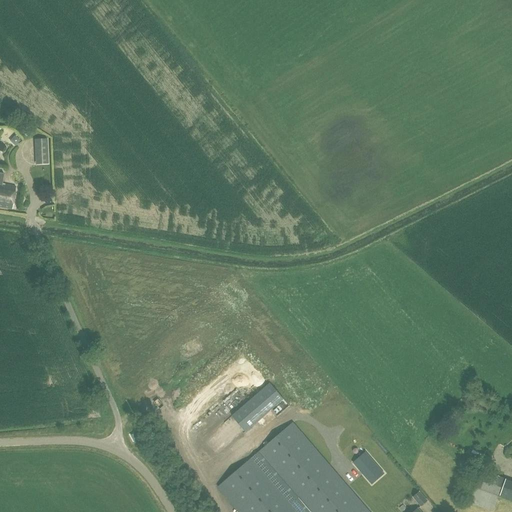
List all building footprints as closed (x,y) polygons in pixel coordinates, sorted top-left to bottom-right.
[(20,141),(15,136),(10,141),(15,146),(20,141)] [(47,138),(34,139),(35,165),(49,165),(47,138)] [(3,185),(4,173),(0,172),(0,206),(13,209),(16,186),(3,185)] [(369,511),(293,424),(259,453),(311,511),(369,511)] [(372,484),(384,473),(366,452),(354,463),(372,484)] [(298,511),(253,458),(219,487),(240,511),(298,511)] [(494,511),(505,478),(482,471),(470,503),(494,511)] [(503,491),(511,493),(511,485),(505,483),(503,491)] [(420,492),(414,497),(422,506),(428,501),(420,492)] [(432,502),(426,508),(428,511),(438,511),(440,511),(432,502)]
